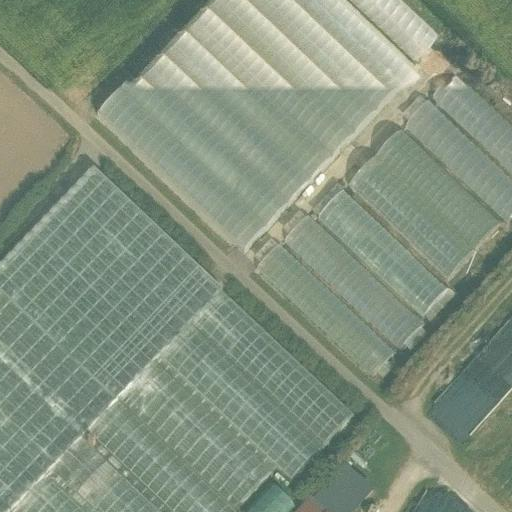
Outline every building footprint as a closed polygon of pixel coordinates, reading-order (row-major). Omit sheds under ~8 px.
[(345,0),(209,0),(97,116),(240,255),(418,71),(345,0)] [(356,0),(416,55),(437,32),(402,0),(356,0)] [(511,133),(453,77),(433,98),(511,173),(511,133)] [(406,128),(508,223),(511,219),(511,181),(428,104),(406,128)] [(404,132),(351,186),(447,281),(500,227),(404,132)] [(222,295),(92,172),(0,269),(0,297),(115,407),(222,295)] [(344,193),(319,219),(423,318),(448,292),(344,193)] [(310,217),(285,243),(399,354),(425,328),(310,217)] [(282,244),(257,270),(371,381),(397,355),(282,244)] [(115,407),(15,511),(233,511),(240,509),(275,472),(290,485),(353,419),(222,295),(115,407)] [(0,511),(15,511),(115,407),(0,297),(0,511)] [(492,388),(488,413),(511,388),(511,318),(506,325),(504,338),(511,334),(511,356),(508,360),(500,359),(509,367),(499,371),(502,378),(492,388)] [(290,511),(293,509),(270,488),(248,511),(290,511)]
